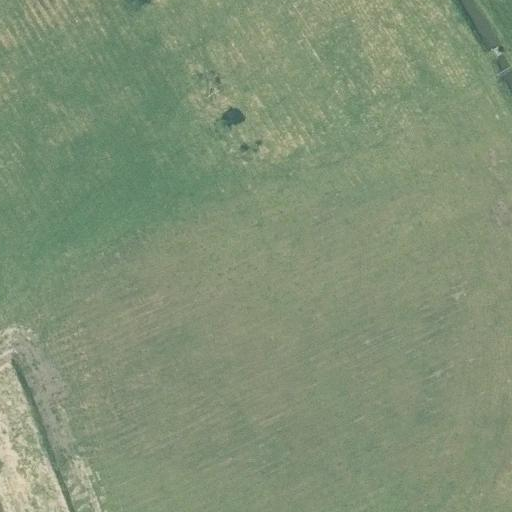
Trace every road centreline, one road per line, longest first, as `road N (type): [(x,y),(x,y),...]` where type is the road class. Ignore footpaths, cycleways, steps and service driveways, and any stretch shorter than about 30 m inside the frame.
road 1 (residential): [(511,191),(479,114),(229,204)]
road 2 (residential): [(217,208),(119,51),(0,121)]
road 3 (residential): [(177,225),(328,496)]
road 4 (residential): [(376,467),(229,204)]
road 5 (residential): [(376,467),(511,383)]
road 6 (residential): [(177,225),(44,292)]
road 7 (residential): [(0,396),(46,511)]
